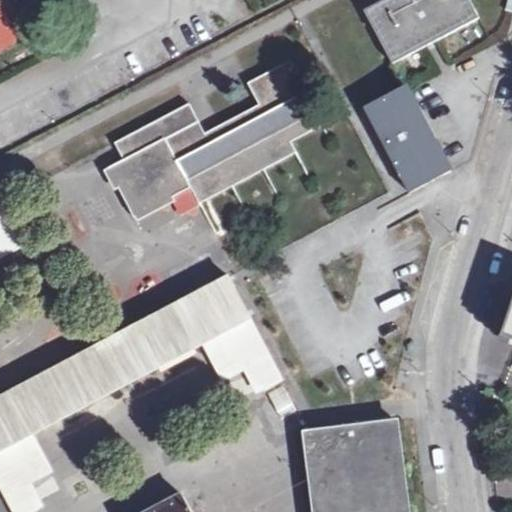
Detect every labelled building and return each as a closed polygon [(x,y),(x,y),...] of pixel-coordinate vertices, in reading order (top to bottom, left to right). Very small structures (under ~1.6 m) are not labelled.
[(395,62),(479,18),(469,0),(388,0),(368,11),(395,62)] [(126,160),(106,171),(116,189),(122,187),(139,220),(176,201),(174,196),(192,186),(201,203),(297,153),(292,141),(323,125),(291,63),(251,83),(262,105),(207,134),(191,104),(117,143),(126,160)] [(408,87),(367,109),(411,193),(452,171),(444,155),(408,87)] [(0,203),(0,255),(25,242),(4,202),(0,203)] [(0,450),(34,433),(204,342),(252,317),(230,276),(0,398),(0,450)] [(284,379),(252,317),(204,342),(225,382),(247,371),(260,394),(284,379)] [(409,511),(398,422),(309,433),(318,511),(409,511)] [(54,472),(34,433),(0,450),(0,482),(15,511),(35,511),(45,507),(33,483),(54,472)] [(194,511),(186,496),(156,511),(194,511)]
